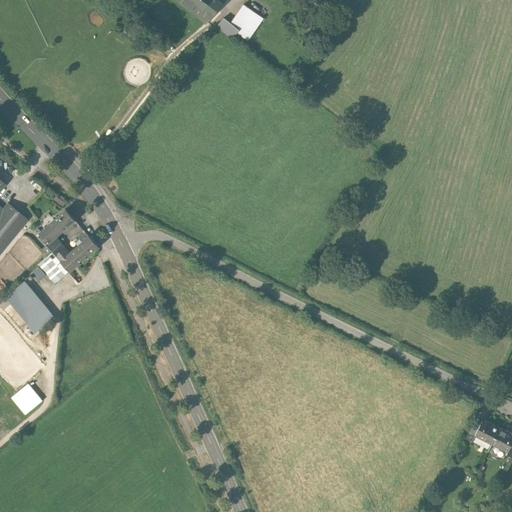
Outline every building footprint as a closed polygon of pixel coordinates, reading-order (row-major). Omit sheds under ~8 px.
[(225,3),(221,0),(171,0),(208,26),(225,3)] [(234,41),(243,30),(248,34),(260,18),(245,6),(232,22),(225,17),(217,28),(234,41)] [(0,256),(29,220),(7,203),(3,208),(0,205),(0,192),(7,184),(0,178),(0,256)] [(68,209),(39,234),(49,246),(58,238),(78,221),(68,209)] [(102,249),(91,236),(76,249),(86,261),(102,249)] [(66,247),(58,238),(49,246),(57,255),(66,247)] [(66,247),(57,255),(71,272),(72,273),(86,261),(76,249),(72,252),(68,246),(66,247)] [(54,252),(38,266),(55,286),(71,272),(57,255),(54,252)] [(57,318),(26,280),(5,297),(36,335),(57,318)] [(502,381),(508,384),(511,376),(511,363),(502,381)] [(42,401),(28,384),(12,397),(26,414),(42,401)] [(480,426),(475,435),(492,444),(500,427),(483,419),(480,426)] [(475,435),(480,426),(474,423),(467,438),(472,441),(475,435)] [(511,433),(500,427),(492,444),(508,452),(511,443),(511,433)]
